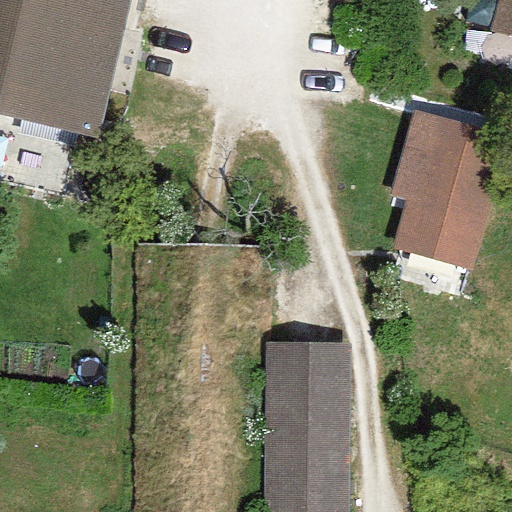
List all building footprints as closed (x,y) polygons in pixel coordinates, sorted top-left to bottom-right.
[(95,143),(131,0),(0,0),(0,189),(66,206),(84,140),(95,143)] [(511,0),(498,0),(490,38),(511,42),(511,0)] [(510,137),(416,116),(396,206),(409,209),(399,256),(480,274),(510,137)] [(138,251),(134,511),(261,511),(264,252),(138,251)] [(262,511),(350,511),(352,344),(264,343),(262,511)]
